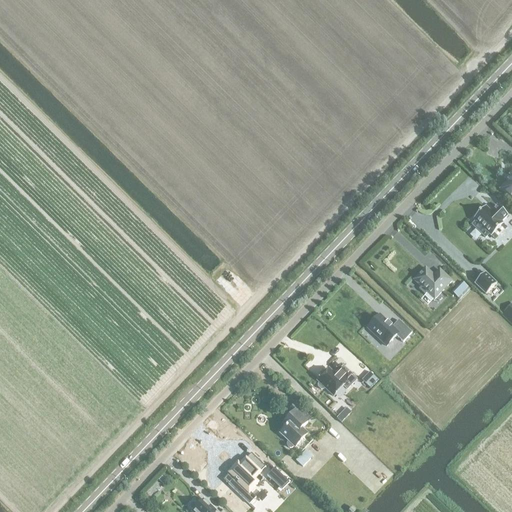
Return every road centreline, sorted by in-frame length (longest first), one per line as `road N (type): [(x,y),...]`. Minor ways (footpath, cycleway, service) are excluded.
road 1 (secondary): [(82,511),(511,62)]
road 2 (unclassified): [(110,511),(511,93)]
